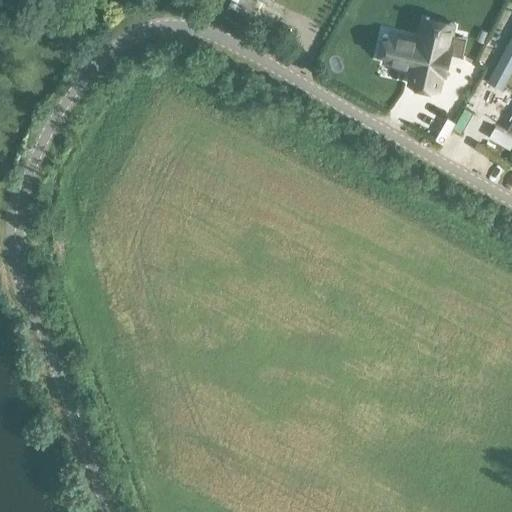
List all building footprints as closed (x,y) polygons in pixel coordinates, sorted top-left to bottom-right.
[(231,0),(228,6),(249,16),(256,1),(255,0),(239,0),(239,1),(236,0),(231,0)] [(387,34),(382,57),(401,61),(400,63),(418,68),(414,85),(442,91),(445,74),(450,75),(455,54),(467,56),(471,38),(455,35),(457,24),(430,18),(425,40),(406,36),(406,38),(387,34)] [(511,33),(491,80),(509,88),(511,81),(511,33)] [(478,62),(486,67),(487,67),(493,55),(484,50),(483,53),(478,62)] [(510,93),(503,89),(503,90),(489,83),(483,93),(505,104),(510,93)] [(457,122),(449,118),(436,139),(444,144),(457,122)] [(511,135),(495,126),(490,136),(510,148),(511,145),(511,135)]
